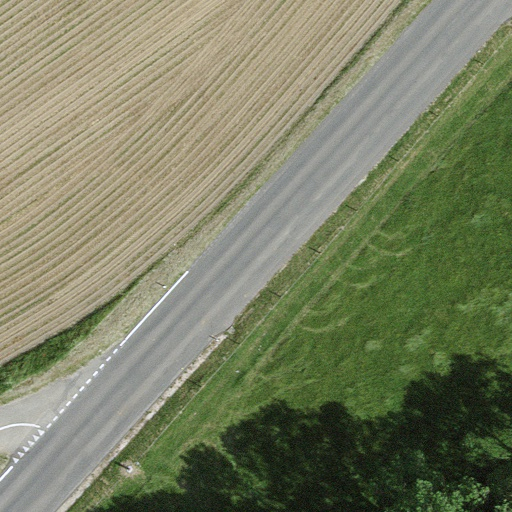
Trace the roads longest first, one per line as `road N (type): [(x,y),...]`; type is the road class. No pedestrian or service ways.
road 1 (tertiary): [(476,0),(111,395)]
road 2 (tertiary): [(111,395),(7,511)]
